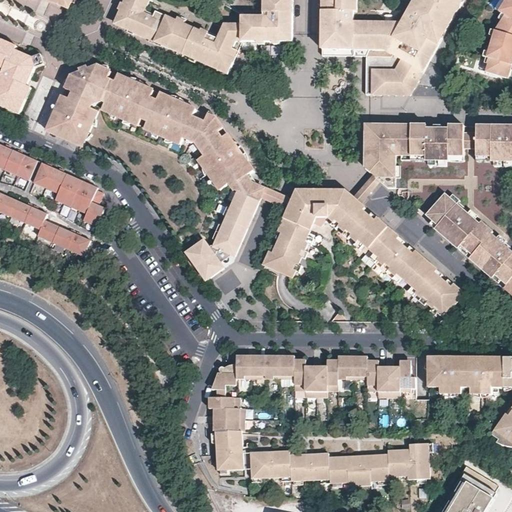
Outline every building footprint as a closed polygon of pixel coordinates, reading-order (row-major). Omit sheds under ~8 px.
[(264,0),(264,3),(267,3),(267,11),(266,20),(248,20),(245,20),(245,28),(233,28),(226,29),(222,39),(220,42),(204,36),(205,34),(198,31),(197,33),(180,25),(181,23),(174,21),(173,23),(151,14),(151,15),(149,18),(140,14),(141,11),(145,1),(143,0),(126,0),(115,25),(119,25),(122,25),(126,25),(130,26),(134,27),(137,28),(142,29),(159,43),(229,74),(243,41),(244,36),(288,34),(287,0),(264,0)] [(243,41),(293,41),(293,0),(287,0),(288,34),(244,36),(243,41)] [(330,0),(323,0),(323,55),(368,55),(368,94),(412,94),(424,72),(422,71),(411,89),(374,88),(374,51),(330,50),(330,0)] [(424,72),(430,61),(464,0),(415,0),(410,11),(412,12),(405,25),(403,23),(390,23),(384,23),(359,22),(359,0),(330,0),(330,50),(374,51),(374,88),(411,89),(422,71),(424,72)] [(509,2),(510,0),(502,0),(496,11),(502,14),(505,9),(509,2)] [(511,4),(509,2),(505,9),(509,11),(505,17),(496,32),(499,33),(498,39),(494,37),(492,46),(490,54),(493,56),(492,60),(489,69),(493,70),(492,75),(511,80),(511,75),(511,70),(510,70),(511,63),(511,4)] [(407,17),(403,23),(405,25),(412,12),(410,11),(407,17)] [(119,25),(115,25),(158,43),(159,43),(142,29),(137,28),(134,27),(130,26),(126,25),(122,25),(119,25)] [(206,32),(205,34),(204,36),(220,42),(222,39),(213,35),(206,32)] [(34,69),(46,65),(41,54),(33,57),(17,50),(19,47),(0,38),(0,67),(4,69),(0,78),(0,104),(20,114),(31,87),(27,85),(30,80),(34,69)] [(241,150),(230,134),(224,138),(220,132),(223,129),(225,128),(224,126),(218,118),(209,114),(206,122),(202,120),(197,118),(194,117),(197,109),(193,107),(181,101),(177,109),(173,107),(176,100),(161,93),(152,89),(141,84),(137,93),(133,91),(136,82),(120,75),(117,73),(113,72),(100,66),(91,69),(90,66),(86,67),(81,69),(82,72),(73,75),(67,88),(64,95),(49,130),(83,145),(99,110),(91,107),(92,104),(93,101),(101,99),(105,100),(108,102),(105,109),(140,125),(144,117),(150,120),(146,127),(182,143),(185,136),(189,138),(193,140),(196,141),(204,152),(198,156),(219,186),(228,179),(234,186),(237,188),(241,190),(235,203),(233,207),(230,214),(229,217),(226,224),(222,231),(219,238),(216,246),(223,249),(223,250),(227,252),(227,251),(235,255),(237,255),(249,227),(241,223),(242,220),(243,220),(245,215),(244,214),(246,211),(255,215),(260,203),(262,199),(262,198),(266,189),(266,188),(261,186),(254,182),(249,175),(252,173),(254,172),(256,170),(241,150)] [(133,91),(137,93),(141,84),(136,82),(133,91)] [(388,129),(388,123),(368,123),(367,142),(367,165),(376,173),(384,181),(389,185),(396,185),(373,164),(373,146),(385,146),(385,140),(375,140),(375,137),(373,137),(373,131),(375,131),(376,129),(388,129)] [(429,128),(429,124),(388,123),(388,129),(376,129),(375,131),(373,131),(373,137),(375,137),(375,140),(385,140),(385,146),(373,146),(373,164),(396,185),(403,186),(404,175),(404,163),(404,153),(410,153),(419,153),(429,153),(429,157),(431,157),(448,157),(451,157),(451,153),(465,153),(466,144),(466,129),(466,128),(450,128),(450,139),(443,139),(443,128),(429,128)] [(511,129),(511,124),(504,125),(479,125),(479,129),(494,129),(494,139),(501,140),(501,129),(511,129)] [(466,144),(479,145),(479,130),(466,129),(466,144)] [(511,129),(501,129),(501,140),(494,139),(494,129),(479,129),(479,130),(479,145),(478,153),(493,153),(493,158),(496,158),(511,157),(511,129)] [(0,143),(0,167),(29,180),(38,160),(0,143)] [(99,186),(43,162),(34,182),(59,193),(56,199),(87,212),(84,220),(98,226),(107,206),(101,204),(106,193),(97,189),(99,186)] [(255,177),(252,173),(249,175),(254,182),(261,186),(255,177)] [(361,205),(363,203),(360,200),(356,196),(348,190),(299,189),(295,199),(290,210),(286,219),(290,221),(313,230),(316,224),(313,223),(316,217),(312,215),(309,221),(293,214),(301,194),(348,194),(361,205)] [(85,255),(92,239),(84,235),(67,228),(53,221),(46,218),(49,212),(39,208),(24,202),(9,195),(0,190),(0,210),(41,229),(39,234),(85,255)] [(439,222),(436,226),(460,247),(463,243),(474,253),(471,257),(494,277),(497,273),(509,283),(511,279),(511,250),(505,244),(504,243),(495,252),(489,248),(498,238),(497,237),(492,233),(494,231),(483,221),(481,222),(476,218),(475,217),(465,227),(461,223),(470,213),(469,212),(458,203),(451,197),(447,193),(428,213),(439,222)] [(455,193),(451,197),(458,203),(462,199),(455,193)] [(440,313),(445,317),(466,293),(456,284),(453,286),(447,281),(442,276),(439,280),(433,275),(439,269),(418,251),(415,253),(410,248),(404,243),(401,247),(395,242),(400,235),(380,218),(378,220),(373,216),(367,210),(363,214),(357,209),(361,205),(348,194),(301,194),(293,214),(309,221),(312,215),(316,217),(313,223),(316,224),(321,226),(331,219),(336,223),(338,221),(342,224),(340,227),(347,232),(349,230),(354,235),(352,237),(359,243),(361,241),(366,245),(376,254),(380,258),(379,260),(385,266),(387,263),(392,268),(390,270),(397,276),(399,274),(403,278),(414,287),(419,291),(417,293),(423,299),(425,297),(430,301),(429,303),(436,309),(437,307),(442,311),(440,313)] [(367,210),(369,208),(366,205),(364,204),(363,203),(361,205),(357,209),(363,214),(367,210)] [(472,208),(469,212),(470,213),(475,217),(476,218),(479,214),(472,208)] [(241,223),(249,227),(255,215),(246,211),(244,214),(245,215),(243,220),(242,220),(241,223)] [(475,217),(470,213),(461,223),(465,227),(475,217)] [(290,221),(286,219),(280,231),(277,239),(280,240),(285,242),(288,236),(284,234),(290,221)] [(274,254),(271,252),(265,266),(295,279),(299,271),(296,270),(299,264),(302,265),(305,258),(302,257),(304,251),(307,252),(311,244),(309,242),(311,236),(313,230),(290,221),(284,234),(288,236),(285,242),(280,240),(277,247),(274,254)] [(337,229),(340,227),(342,224),(338,221),(336,223),(333,226),(337,229)] [(501,233),(497,237),(498,238),(504,243),(505,244),(508,239),(501,233)] [(404,243),(406,241),(403,238),(400,235),(395,242),(401,247),(404,243)] [(317,239),(311,236),(309,242),(311,244),(315,245),(317,239)] [(504,243),(498,238),(489,248),(495,252),(504,243)] [(206,239),(188,252),(208,279),(226,267),(223,263),(217,254),(211,247),(206,239)] [(361,250),(366,245),(361,241),(359,243),(357,246),(361,250)] [(463,243),(460,247),(471,257),(474,253),(463,243)] [(223,263),(235,255),(227,251),(227,252),(223,250),(223,249),(216,246),(214,244),(211,247),(217,254),(223,263)] [(311,254),(307,252),(304,251),(302,257),(305,258),(309,260),(311,254)] [(376,262),(379,260),(380,258),(376,254),(371,259),(376,262)] [(305,267),(302,265),(299,264),(296,270),(299,271),(303,273),(305,267)] [(442,276),(444,274),(441,271),(439,269),(433,275),(439,280),(442,276)] [(229,272),(216,281),(225,294),(238,285),(229,272)] [(497,273),(494,277),(505,287),(509,283),(497,273)] [(399,283),(403,278),(399,274),(397,276),(395,279),(399,283)] [(415,296),(417,293),(419,291),(414,287),(410,292),(415,296)] [(437,316),(440,313),(442,311),(437,307),(436,309),(433,312),(437,316)] [(506,388),(511,391),(511,360),(507,360),(507,358),(487,358),(483,358),(483,361),(480,361),(480,369),(476,369),(476,362),(475,360),(474,359),(472,358),(446,358),(442,361),(442,369),(439,369),(439,358),(422,358),(423,362),(423,370),(423,388),(428,388),(429,393),(439,393),(439,388),(442,388),(442,395),(454,395),(454,388),(465,388),(465,395),(476,395),(476,388),(480,388),(480,392),(492,392),(493,388),(506,388)] [(483,358),(472,358),(474,359),(475,360),(476,362),(476,369),(480,369),(480,361),(483,361),(483,358)] [(251,363),(251,359),(238,359),(240,360),(242,361),(244,362),(245,363),(244,372),(250,371),(251,363)] [(280,363),(280,359),(262,359),(267,359),(270,361),(273,362),(273,363),(273,371),(280,371),(280,363)] [(352,362),(352,359),(339,359),(342,359),(344,360),(345,361),(346,362),(346,371),(353,371),(352,362)] [(218,411),(218,433),(242,433),(246,433),(249,433),(249,410),(244,410),(244,399),(222,399),(222,387),(233,387),(233,380),(247,380),(261,380),(276,380),(291,380),(291,391),(302,391),(302,399),(323,399),(324,391),(334,391),(335,380),(364,380),(363,391),(374,391),(374,399),(395,399),(395,393),(406,393),(407,390),(411,391),(410,379),(406,379),(406,371),(402,371),(402,374),(395,374),(395,376),(375,377),(375,373),(364,373),(364,362),(352,362),(353,371),(346,371),(346,362),(334,362),(334,373),(323,373),(323,377),(302,377),(302,373),(291,373),(291,363),(280,363),(280,371),(273,371),(273,363),(262,363),(251,363),(250,371),(244,372),(245,363),(232,363),(232,367),(232,373),(224,373),(223,372),(223,371),(222,370),(220,369),(219,370),(218,371),(217,372),(217,373),(218,375),(219,375),(219,376),(216,376),(211,392),(214,392),(214,400),(218,400),(218,411)] [(323,371),(323,373),(334,373),(334,362),(323,362),(323,371)] [(375,362),(364,362),(364,373),(375,373),(375,370),(375,362)] [(395,370),(395,374),(402,374),(402,371),(406,371),(406,379),(410,379),(410,362),(395,362),(395,370)] [(291,373),(302,373),(302,371),(302,363),(291,363),(291,373)] [(511,409),(510,409),(503,421),(511,426),(511,409)] [(511,426),(503,421),(494,438),(502,443),(500,445),(507,449),(511,448),(511,426)] [(229,472),(247,471),(246,455),(232,456),(232,450),(246,449),(246,433),(242,433),(218,433),(220,472),(229,472)] [(307,484),(324,483),(334,482),(334,487),(352,486),(352,490),(362,489),(375,489),(375,485),(382,484),(392,484),(393,484),(393,480),(403,479),(411,479),(412,483),(421,482),(430,481),(434,481),(433,456),(433,446),(413,447),(413,452),(414,462),(420,462),(420,466),(408,467),(408,452),(392,453),(392,457),(367,458),(368,473),(357,473),(356,459),(333,460),(332,456),(317,456),(317,471),(311,471),(310,457),(294,457),(294,453),(277,454),(278,468),(272,469),(271,454),(254,455),(255,482),(265,482),(286,481),(295,480),(295,484),(297,484),(306,484),(307,484)] [(414,462),(413,452),(408,452),(408,467),(420,466),(420,462),(414,462)] [(367,458),(356,459),(357,473),(368,473),(367,458)] [(487,511),(498,495),(496,494),(500,487),(467,467),(442,508),(439,511),(487,511)]
